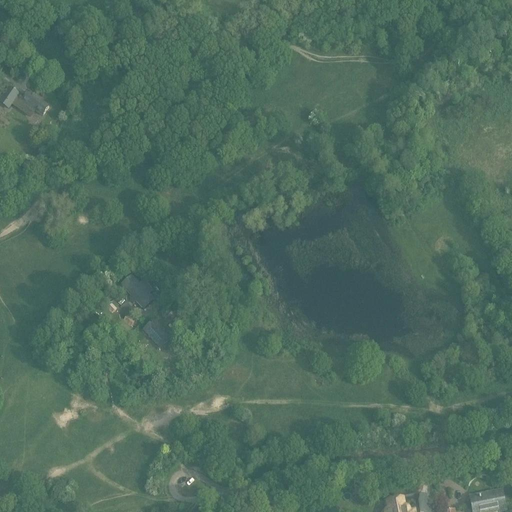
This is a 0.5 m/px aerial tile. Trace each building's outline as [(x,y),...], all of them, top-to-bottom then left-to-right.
[(0,102),(9,109),(18,96),(8,90),(0,101),(0,102)] [(35,110),(42,116),(49,107),(29,93),(24,100),(21,98),(17,102),(33,113),(35,110)] [(481,138),(462,147),(467,157),(491,146),(488,140),(482,142),(481,138)] [(131,276),(121,286),(143,310),(153,301),(149,295),(150,294),(146,290),(149,287),(143,281),(139,285),(131,276)] [(162,293),(154,300),(159,305),(161,303),(166,298),(162,293)] [(165,308),(159,314),(164,319),(170,313),(165,308)] [(153,322),(143,331),(156,346),(160,349),(170,339),(167,337),(153,322)] [(496,511),(505,510),(501,491),(470,498),(472,511),(496,511)] [(384,511),(414,511),(410,511),(410,510),(409,507),(407,506),(404,506),(403,499),(387,502),(388,509),(386,510),(384,511)]
